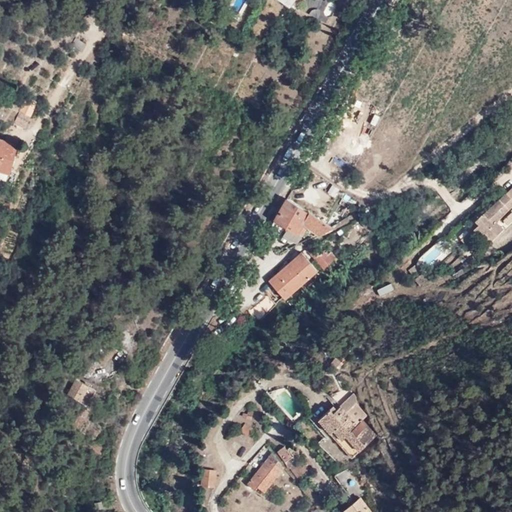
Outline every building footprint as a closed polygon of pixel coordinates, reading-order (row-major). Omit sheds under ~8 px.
[(274,0),(290,9),(296,0),(274,0)] [(10,114),(19,122),(29,112),(21,104),(10,114)] [(0,170),(3,172),(14,146),(0,138),(0,170)] [(289,193),(275,216),(304,236),(313,226),(322,233),(336,223),(289,193)] [(495,215),(490,210),(480,219),(483,222),(479,226),(486,234),(490,231),(497,239),(508,230),(501,223),(497,226),(491,219),(495,215)] [(477,233),(462,233),(462,251),(477,251),(477,233)] [(443,238),(420,255),(429,267),(452,249),(443,238)] [(261,287),(279,307),(319,271),(299,250),(287,262),(261,287)] [(325,251),(317,259),(324,267),(333,260),(325,251)] [(109,370),(122,339),(108,332),(94,363),(109,370)] [(336,355),(330,362),(338,368),(344,362),(336,355)] [(74,377),(68,393),(85,401),(92,384),(74,377)] [(328,409),(319,418),(342,442),(350,434),(361,445),(377,431),(360,413),(356,417),(335,393),(328,400),(336,409),(332,412),(328,409)] [(248,437),(254,428),(244,422),(238,430),(248,437)] [(291,442),(280,452),(286,461),(297,451),(291,442)] [(269,453),(247,478),(254,485),(259,481),(263,486),(283,467),(269,453)] [(220,465),(207,465),(206,482),(220,482),(220,465)] [(383,511),(371,496),(356,507),(359,511),(383,511)] [(90,511),(98,511),(98,500),(89,501),(90,511)]
